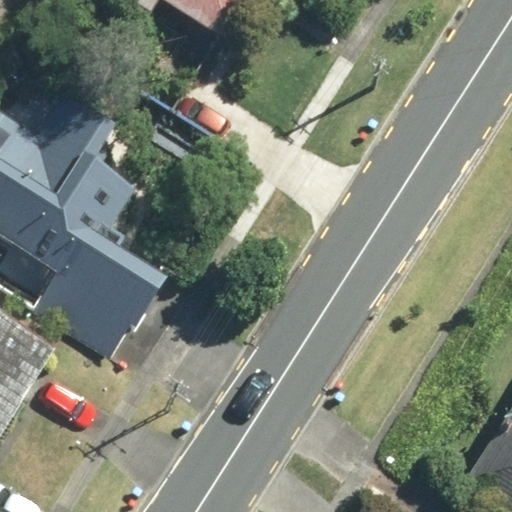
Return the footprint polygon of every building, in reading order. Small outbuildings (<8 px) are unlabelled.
[(115,0),(145,18),(150,9),(220,52),(242,16),(260,28),(276,0),(115,0)] [(0,120),(0,252),(8,258),(0,271),(0,272),(40,297),(29,315),(107,364),(151,295),(95,260),(131,203),(87,175),(113,134),(55,98),(29,139),(0,120)] [(234,151),(170,120),(149,163),(212,195),(234,151)] [(0,426),(42,359),(0,332),(0,426)] [(494,511),(511,511),(511,419),(466,495),(494,511)]
